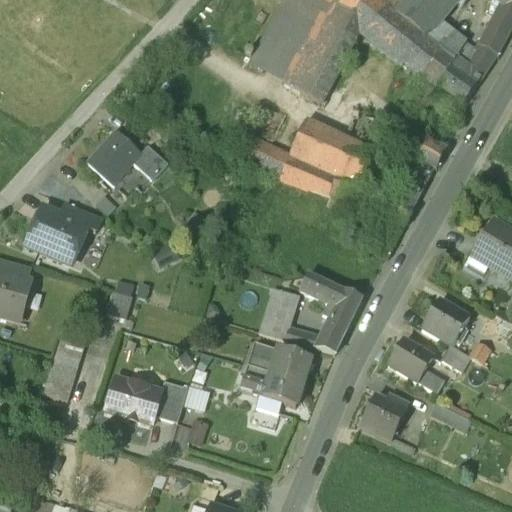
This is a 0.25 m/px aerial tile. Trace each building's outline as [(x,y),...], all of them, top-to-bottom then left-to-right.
[(293,0),(252,70),(298,97),(335,29),(328,18),(321,8),(311,3),(312,0),(293,0)] [(423,38),(396,17),(395,16),(378,2),(375,0),(345,0),(333,12),(328,18),(335,29),(299,97),(319,109),(320,107),(322,103),(359,34),(402,68),(403,66),(423,38)] [(407,2),(404,0),(379,0),(378,2),(395,16),(407,2)] [(408,0),(407,2),(395,16),(396,17),(423,38),(424,39),(435,25),(454,0),(408,0)] [(511,26),(511,0),(495,0),(503,5),(491,25),(508,34),(511,26)] [(333,12),(327,4),(321,8),(328,18),(333,12)] [(475,55),(463,48),(454,62),(437,90),(462,107),(495,58),(508,34),(491,25),(489,24),(483,34),(486,36),(475,55)] [(466,44),(441,25),(435,25),(424,39),(454,62),(463,48),(466,44)] [(424,39),(423,38),(403,66),(437,90),(454,62),(424,39)] [(445,153),(377,117),(373,124),(364,120),(358,135),(362,136),(356,149),(372,156),(377,142),(398,153),(388,171),(397,175),(405,179),(406,177),(424,186),(432,170),(436,172),(445,153)] [(356,149),(304,125),(288,155),(248,140),(239,159),(330,199),(330,197),(360,207),(368,188),(368,187),(360,184),(372,156),(356,149)] [(141,160),(115,136),(87,167),(113,191),(133,169),(152,186),(166,171),(147,153),(141,160)] [(372,179),(368,187),(395,199),(405,179),(397,175),(391,189),(372,179)] [(382,195),(373,214),(386,220),(402,227),(404,228),(424,186),(406,177),(405,179),(395,199),(394,201),(382,195)] [(395,199),(368,187),(368,188),(382,195),(394,201),(395,199)] [(368,188),(360,207),(360,208),(373,214),(382,195),(368,188)] [(116,211),(98,195),(89,204),(107,220),(116,211)] [(101,223),(68,209),(63,222),(65,222),(64,223),(96,236),(101,223)] [(63,222),(44,214),(43,215),(41,216),(39,221),(39,224),(28,251),(62,266),(69,252),(76,255),(85,234),(95,238),(96,236),(64,223),(65,222),(63,222)] [(511,276),(511,235),(492,224),(474,255),(474,256),(490,265),(487,269),(488,270),(509,282),(511,276)] [(178,261),(172,248),(152,257),(158,270),(178,261)] [(490,265),(474,256),(474,255),(470,252),(461,268),(482,281),(488,270),(487,269),(490,265)] [(31,272),(8,266),(4,279),(27,286),(31,272)] [(361,303),(307,277),(299,294),(329,308),(322,320),(329,323),(323,337),(340,345),(361,303)] [(4,279),(0,278),(0,321),(19,327),(30,287),(27,286),(4,279)] [(299,301),(273,293),(259,337),(284,344),(287,333),(288,333),(299,301)] [(106,318),(126,324),(132,301),(113,296),(106,318)] [(468,322),(438,305),(421,334),(449,350),(451,352),(468,322)] [(340,345),(323,337),(320,343),(288,333),(287,333),(284,344),(333,359),(340,345)] [(84,350),(60,343),(53,364),(77,371),(84,350)] [(432,362),(403,344),(387,370),(417,388),(424,376),(432,362)] [(278,353),(254,346),(247,370),(270,377),(278,353)] [(489,354),(477,347),(469,362),(481,369),(489,354)] [(380,350),(374,360),(378,362),(384,352),(380,350)] [(451,352),(449,350),(441,365),(460,376),(469,362),(451,352)] [(310,363),(278,353),(270,377),(303,387),(310,363)] [(77,371),(53,364),(43,398),(67,405),(77,371)] [(270,377),(247,370),(240,393),(263,400),(270,377)] [(424,376),(417,388),(436,399),(443,387),(424,376)] [(303,387),(270,377),(263,400),(295,411),(303,387)] [(161,396),(116,381),(105,415),(150,430),(153,420),(161,396)] [(164,387),(161,396),(153,420),(177,428),(188,394),(164,387)] [(388,400),(385,405),(374,400),(359,432),(412,457),(414,453),(393,443),(408,410),(388,400)] [(457,419),(435,408),(429,421),(451,432),(457,419)] [(208,426),(195,422),(189,443),(202,447),(208,426)]
